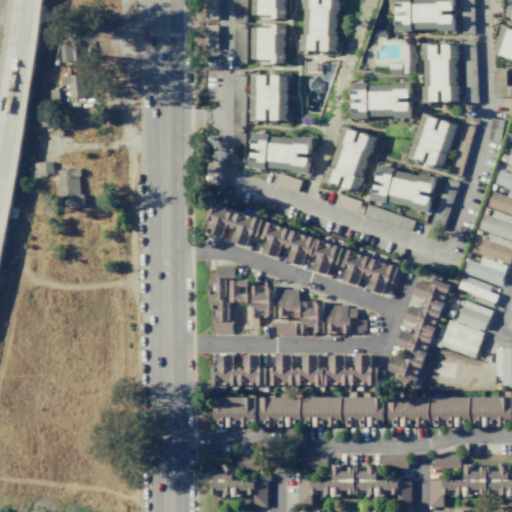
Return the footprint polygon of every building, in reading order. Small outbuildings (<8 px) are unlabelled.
[(205,0),(218,0),(218,19),(205,19),(205,0)] [(233,0),(246,0),(246,22),(233,22),(233,0)] [(284,0),(285,20),(261,20),(261,16),(251,16),(251,0),(284,0)] [(302,0),(300,51),(315,52),(316,40),(320,40),(320,52),(336,53),(338,0),(321,0),(321,4),(318,4),(318,0),(302,0)] [(394,0),(456,0),(456,8),(444,9),(444,12),(455,12),(455,28),(396,30),(395,13),(406,13),(406,9),(395,10),(394,0)] [(461,0),(473,0),(474,33),(462,34),(461,0)] [(488,0),(501,0),(501,11),(489,11),(488,0)] [(283,24),(284,65),(260,65),(260,60),(250,60),(251,28),(270,29),(270,24),(283,24)] [(503,24),(511,27),(511,59),(494,53),(503,24)] [(205,25),(218,25),(218,48),(205,48),(205,25)] [(233,29),(246,29),(245,63),(233,63),(233,29)] [(462,41),(475,41),(478,103),(465,103),(462,41)] [(422,43),(437,42),(438,55),(442,55),(442,43),(457,42),(459,102),(443,103),(443,91),(438,91),(438,102),(423,103),(422,43)] [(79,61),(79,43),(60,43),(60,61),(79,61)] [(404,44),(413,44),(414,73),(389,74),(389,64),(404,64),(404,44)] [(492,70),(505,70),(505,86),(511,86),(511,97),(493,98),(492,70)] [(251,72),(266,72),(266,84),(271,84),(271,72),(287,72),(286,120),(270,120),(270,108),(266,108),(266,120),(250,120),(251,72)] [(68,85),(70,99),(84,96),(81,73),(60,77),(61,86),(68,85)] [(232,75),(245,75),(245,126),(232,125),(232,75)] [(350,83),(410,82),(411,98),(399,98),(399,103),(410,103),(410,118),(352,119),(351,104),(362,103),(362,99),(351,99),(350,83)] [(423,112),(407,157),(423,163),(427,151),(432,152),(428,164),(442,169),(457,125),(442,120),(438,130),(435,129),(439,118),(423,112)] [(491,119),(504,121),(500,143),(488,141),(491,119)] [(462,123),(475,127),(461,175),(449,172),(462,123)] [(343,124),(323,180),(338,186),(342,175),(346,176),(342,187),(357,192),(376,136),(361,131),(357,141),(354,140),(358,129),(343,124)] [(251,132),(311,136),(310,152),(298,151),(297,156),(308,157),(307,172),(249,168),(250,152),(261,153),(261,148),(250,147),(251,132)] [(232,133),(244,133),(244,160),(232,160),(232,133)] [(29,176),(52,176),(51,162),(29,163),(29,176)] [(378,164),(436,177),(433,192),(424,190),(423,195),(432,197),(429,212),(370,199),(374,183),(385,185),(386,181),(375,179),(378,164)] [(499,170),(494,184),(511,190),(511,169),(510,174),(499,170)] [(83,205),(83,195),(79,195),(80,170),(58,170),(58,205),(83,205)] [(279,173),(301,180),(297,192),(275,185),(279,173)] [(447,178),(459,182),(442,230),(431,226),(447,178)] [(506,196),(492,191),(486,206),(511,215),(511,191),(508,190),(506,196)] [(338,194),(360,201),(356,213),(334,206),(338,194)] [(244,245),(232,241),(236,229),(223,225),(219,237),(207,232),(211,221),(204,218),(210,201),(261,218),(255,236),(248,233),(244,245)] [(368,204),(415,221),(411,232),(363,216),(368,204)] [(511,240),(511,218),(492,212),(490,216),(483,213),(478,229),(511,240)] [(300,265),(287,261),(292,249),(279,245),(275,257),(262,252),(266,240),(260,238),(266,221),(316,238),(311,255),(304,253),(300,265)] [(508,264),(511,251),(511,242),(486,233),(478,253),(508,264)] [(330,262),(325,274),(313,270),(317,258),(311,256),(317,239),(342,247),(336,264),(330,262)] [(381,293),(369,289),(373,277),(360,272),(356,284),(344,280),(348,268),(341,266),(347,249),(398,266),(392,283),(385,281),(381,293)] [(463,274),(500,285),(506,266),(481,257),(479,263),(468,260),(463,274)] [(225,277),(234,277),(234,265),(214,265),(214,277),(225,277)] [(459,288),(475,295),(473,300),(492,307),(497,295),(488,292),(490,286),(464,275),(459,288)] [(225,277),(225,299),(211,299),(209,299),(209,277),(214,277),(225,277)] [(406,318),(410,306),(422,310),(426,298),(414,293),(419,281),(431,285),(433,279),(450,285),(432,335),(415,329),(417,323),(406,318)] [(229,280),(246,280),(246,302),(229,302),(229,280)] [(252,285),(274,285),(274,317),(252,317),(252,285)] [(279,289),(279,301),(298,301),(298,289),(279,289)] [(231,321),(231,333),(212,333),(212,321),(211,321),(211,299),(225,299),(227,299),(227,321),(231,321)] [(491,311),(464,300),(456,320),(483,331),(491,311)] [(279,301),(279,317),(301,317),(301,301),(298,301),(279,301)] [(301,301),(323,301),(323,333),(301,333),(301,317),(301,301)] [(328,305),(328,317),(347,317),(347,308),(347,305),(328,305)] [(347,308),(356,308),(356,320),(366,320),(366,330),(362,330),(362,333),(350,333),(350,317),(347,317),(347,308)] [(328,317),(328,333),(350,333),(350,317),(347,317),(328,317)] [(473,358),(483,332),(448,320),(439,345),(473,358)] [(275,322),(295,322),(295,334),(275,334),(275,322)] [(388,369),(392,356),(404,361),(408,348),(396,344),(401,331),(413,335),(415,329),(432,335),(414,386),(397,379),(399,373),(388,369)] [(511,347),(495,347),(494,375),(501,375),(501,385),(511,385),(511,347)] [(330,355),(343,355),(343,367),(356,367),(356,354),(370,354),(370,367),(376,367),(376,385),(323,385),(323,367),(330,367),(330,355)] [(218,355),(231,355),(231,368),(244,368),(244,355),(257,355),(257,367),(264,367),(264,386),(211,386),(211,367),(218,367),(218,355)] [(276,355),(290,355),(290,367),(303,367),(303,355),(316,355),(316,367),(323,367),(323,385),(269,385),(269,367),(276,367),(276,355)] [(260,397),(260,424),(300,424),(300,397),(260,397)] [(300,397),(300,424),(341,424),(341,397),(300,397)] [(341,397),(341,424),(382,424),(382,397),(341,397)] [(388,397),(388,424),(429,424),(429,397),(388,397)] [(429,397),(429,424),(470,424),(470,397),(429,397)] [(470,397),(470,424),(511,424),(511,397),(470,397)] [(213,398),(213,424),(253,424),(253,398),(213,398)] [(328,454),(301,454),(301,468),(328,468),(328,454)] [(382,454),(408,454),(408,468),(382,468),(382,454)] [(237,455),(263,455),(263,469),(237,469),(237,455)] [(459,455),(433,455),(433,469),(459,469),(459,455)] [(355,479),(355,466),(341,466),(341,464),(332,464),(332,479),(355,479)] [(355,479),(355,466),(368,466),(368,464),(377,464),(377,479),(355,479)] [(210,480),(210,467),(223,467),(223,465),(232,465),(232,480),(210,480)] [(486,480),(486,467),(473,467),(473,465),(464,465),(464,480),(486,480)] [(486,480),(486,467),(499,467),(499,465),(508,465),(508,480),(486,480)] [(310,479),(298,479),(298,506),(310,506),(310,494),(310,479)] [(310,479),(310,494),(324,493),(324,496),(341,496),(341,494),(355,494),(355,479),(332,479),(310,479)] [(399,479),(399,493),(385,493),(385,496),(368,495),(368,494),(355,493),(355,479),(377,479),(399,479)] [(399,479),(411,479),(411,506),(399,506),(399,493),(399,479)] [(254,480),(254,495),(241,495),(241,497),(224,497),(224,495),(210,495),(210,480),(232,480),(254,480)] [(254,480),(266,480),(266,507),(254,507),(254,495),(254,480)] [(442,480),(430,480),(430,507),(442,507),(442,495),(442,480)] [(442,480),(442,495),(455,494),(455,497),(472,497),(472,495),(486,495),(486,480),(464,480),(442,480)] [(511,480),(511,496),(499,496),(499,495),(486,495),(486,480),(508,480),(511,480)]
